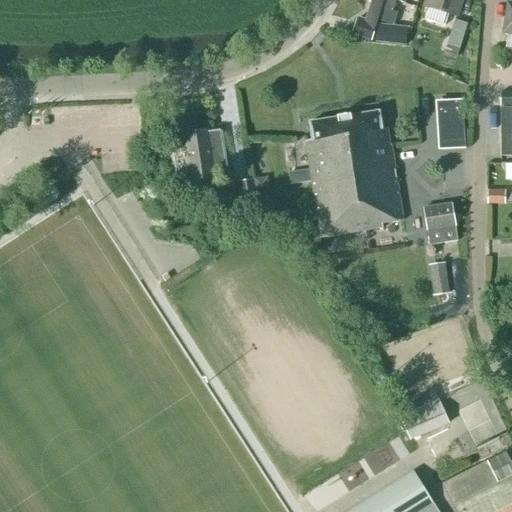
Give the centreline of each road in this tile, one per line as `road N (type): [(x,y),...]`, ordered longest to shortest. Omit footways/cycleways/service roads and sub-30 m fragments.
road 1 (residential): [(489,0),(477,284),(487,347),(511,409)]
road 2 (residential): [(0,90),(213,76),(277,46),(320,0)]
